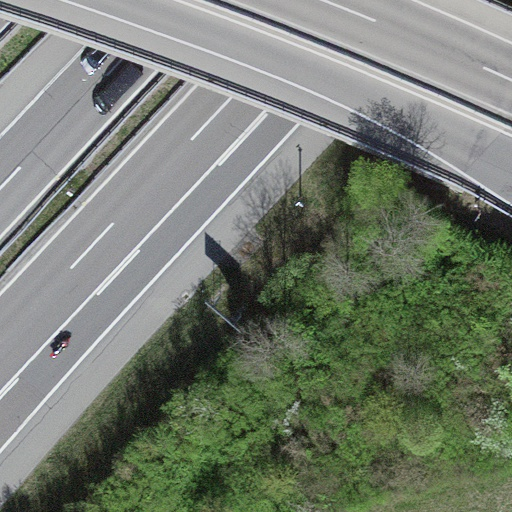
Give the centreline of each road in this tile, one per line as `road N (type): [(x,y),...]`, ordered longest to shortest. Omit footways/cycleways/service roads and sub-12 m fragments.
road 1 (motorway): [(0,368),(343,0)]
road 2 (motorway): [(106,0),(324,79),(511,164)]
road 3 (motorway): [(176,0),(0,187)]
road 4 (motorway): [(511,79),(310,0)]
